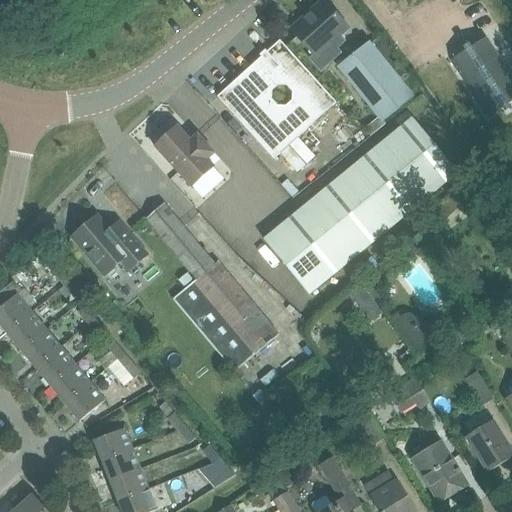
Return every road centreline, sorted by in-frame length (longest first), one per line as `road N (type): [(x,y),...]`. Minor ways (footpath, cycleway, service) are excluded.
road 1 (unclassified): [(29,110),(87,107),(142,84),(247,0)]
road 2 (unclassified): [(0,236),(29,110)]
